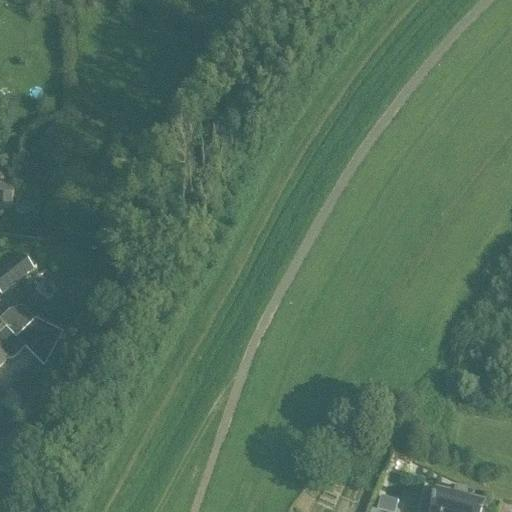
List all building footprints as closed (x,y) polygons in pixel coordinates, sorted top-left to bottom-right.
[(13,188),(0,186),(0,208),(10,209),(13,188)] [(38,218),(40,205),(17,202),(15,215),(38,218)] [(0,295),(1,297),(34,271),(23,258),(0,275),(0,295)] [(96,290),(87,282),(76,296),(85,303),(96,290)] [(0,337),(10,329),(24,343),(44,325),(36,321),(34,323),(23,311),(5,329),(0,323),(0,337)] [(10,329),(0,337),(0,367),(8,360),(9,361),(13,362),(25,350),(45,369),(47,365),(54,369),(70,339),(64,335),(44,325),(24,343),(10,329)] [(470,504),(472,494),(453,489),(450,499),(437,495),(434,506),(434,505),(432,511),(433,511),(432,511),(482,511),(484,507),(470,504)]
